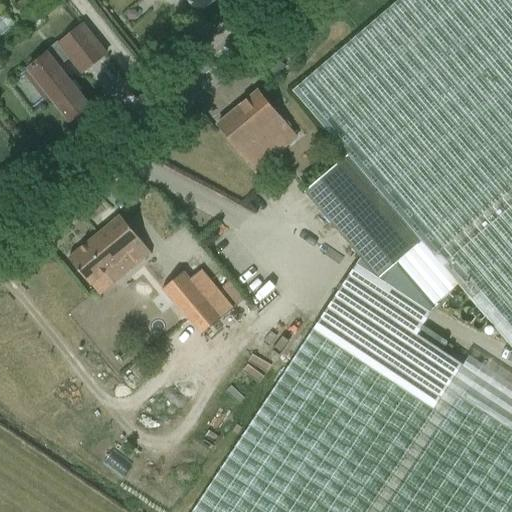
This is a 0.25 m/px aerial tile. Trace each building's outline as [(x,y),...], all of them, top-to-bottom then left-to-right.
[(62,0),(21,0),(14,5),(30,26),(63,1),(62,0)] [(186,0),(198,13),(212,0),(186,0)] [(511,0),(399,0),(292,91),(336,143),(347,155),(340,162),(304,192),(359,257),(378,280),(396,265),(432,308),(457,286),(511,349),(511,0)] [(106,55),(93,39),(82,25),(58,44),(70,58),(82,73),(106,55)] [(240,44),(242,30),(217,27),(215,41),(240,44)] [(249,45),(238,52),(248,68),(260,61),(249,45)] [(88,107),(76,91),(46,54),(28,69),(57,106),(70,122),(88,107)] [(247,161),(275,137),(282,147),(295,136),(258,91),(217,125),(247,161)] [(114,283),(135,266),(150,253),(120,216),(68,259),(81,275),(90,286),(106,273),(114,283)] [(339,288),(191,511),(511,511),(511,385),(468,357),(462,366),(442,352),(448,343),(422,326),(426,321),(433,310),(432,308),(396,265),(378,280),(359,257),(354,264),(346,277),(339,288)] [(184,271),(163,289),(202,335),(234,308),(202,270),(191,279),(184,271)]
